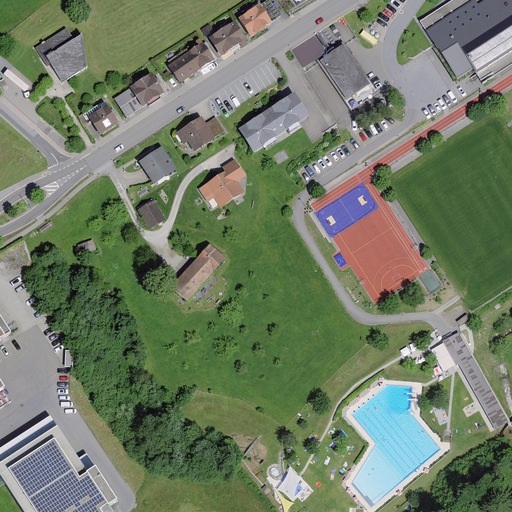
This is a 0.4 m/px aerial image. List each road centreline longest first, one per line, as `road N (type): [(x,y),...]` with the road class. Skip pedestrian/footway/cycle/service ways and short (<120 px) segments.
road 1 (primary): [(343,0),(75,172)]
road 2 (residential): [(416,0),(389,55),(410,100),(409,119),(314,186)]
road 3 (unknown): [(42,371),(127,495)]
